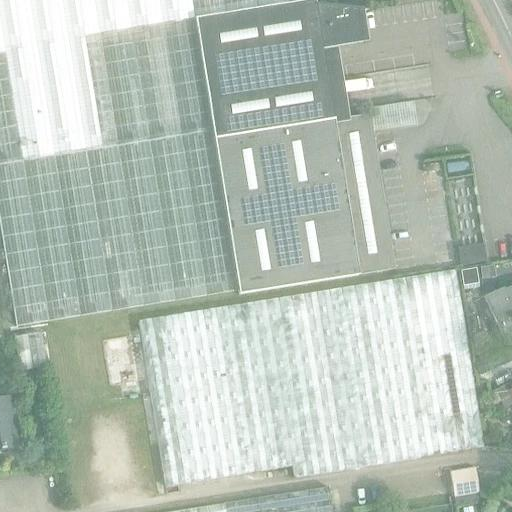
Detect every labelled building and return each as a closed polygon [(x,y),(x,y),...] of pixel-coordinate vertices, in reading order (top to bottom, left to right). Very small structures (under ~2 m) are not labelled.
[(0,0),(0,228),(15,326),(237,291),(194,18),(305,0),(0,0)] [(314,4),(313,0),(305,0),(194,18),(237,291),(238,295),(390,270),(365,115),(333,120),(321,46),(363,39),(359,11),(367,10),(314,4)] [(460,246),(461,262),(486,261),(485,245),(460,246)] [(493,266),(480,268),(481,280),(495,278),(493,266)] [(478,283),(475,268),(460,271),(463,286),(478,283)] [(454,271),(207,310),(138,322),(165,488),(291,467),(293,479),(482,449),(454,271)] [(511,285),(504,289),(503,287),(481,297),(505,347),(511,343),(511,285)] [(40,333),(14,336),(19,371),(45,368),(40,333)] [(126,337),(102,341),(110,386),(122,384),(121,373),(132,371),(126,337)] [(507,361),(511,359),(511,347),(493,355),(502,377),(511,373),(507,361)] [(511,387),(507,391),(505,388),(495,394),(505,410),(511,405),(511,387)] [(18,446),(11,396),(0,397),(0,446),(0,448),(4,447),(4,446),(17,444),(17,446),(18,446)] [(454,497),(479,493),(475,468),(450,472),(454,497)] [(332,511),(328,489),(224,505),(224,511),(332,511)]
